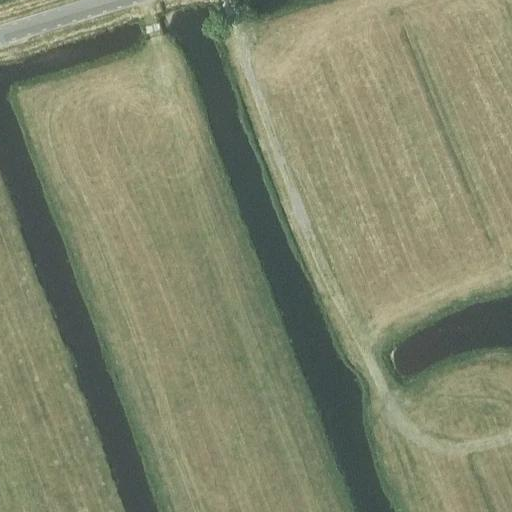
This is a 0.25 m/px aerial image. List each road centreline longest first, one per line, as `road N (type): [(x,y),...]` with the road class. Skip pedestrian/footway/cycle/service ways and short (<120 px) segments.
road 1 (track): [(224,0),(348,328),(401,424),(435,446),(511,433)]
road 2 (unclassified): [(0,36),(117,0)]
